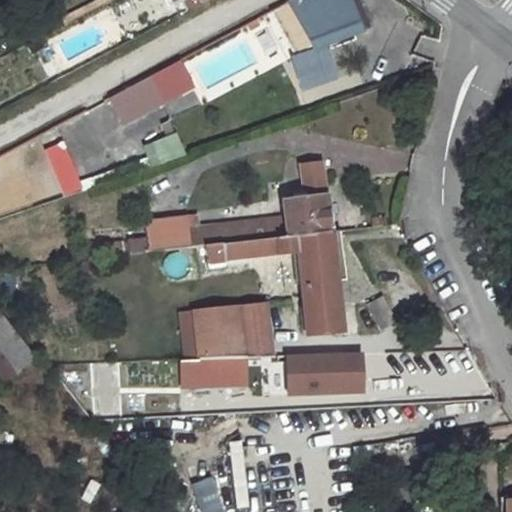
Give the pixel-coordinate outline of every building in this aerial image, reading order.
[(351,0),(286,0),(312,49),(290,57),(301,91),(336,78),(326,47),(365,32),(351,0)] [(194,89),(179,61),(106,99),(121,127),(194,89)] [(149,166),(184,154),(177,132),(142,143),(149,166)] [(62,142),(43,149),(61,194),(80,187),(62,142)] [(322,162),(297,164),(301,197),(326,194),(322,162)] [(326,194),(280,201),(284,236),(331,230),(326,194)] [(186,216),(145,221),(149,250),(190,246),(186,216)] [(294,256),(303,338),(345,333),(334,233),(204,247),(206,266),(294,256)] [(382,297),(363,306),(375,330),(394,321),(382,297)] [(267,302),(178,312),(182,357),(274,355),(267,302)] [(33,359),(0,316),(0,354),(15,373),(33,359)] [(363,353),(285,355),(285,394),(364,393),(363,353)] [(115,363),(92,363),(93,415),(116,415),(115,363)] [(207,511),(220,511),(218,492),(205,494),(207,511)]
